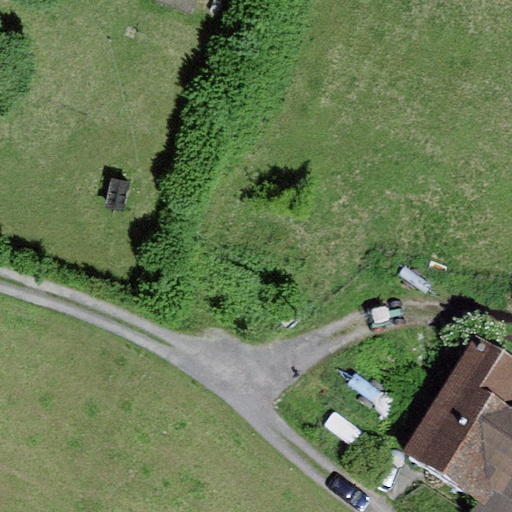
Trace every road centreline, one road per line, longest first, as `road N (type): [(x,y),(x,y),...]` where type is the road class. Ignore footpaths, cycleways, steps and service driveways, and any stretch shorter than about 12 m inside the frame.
road 1 (track): [(0,272),(161,326),(410,511)]
road 2 (track): [(251,393),(410,304),(511,326)]
